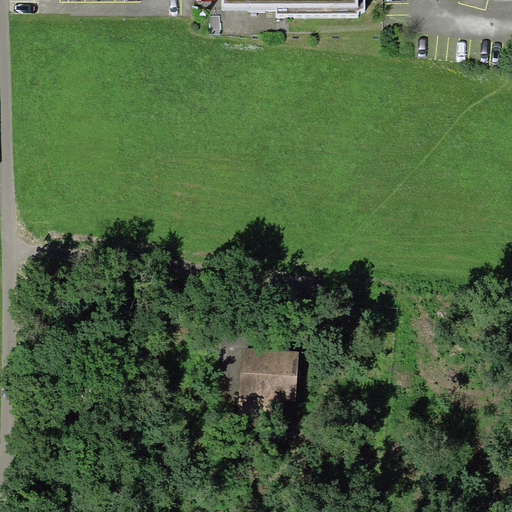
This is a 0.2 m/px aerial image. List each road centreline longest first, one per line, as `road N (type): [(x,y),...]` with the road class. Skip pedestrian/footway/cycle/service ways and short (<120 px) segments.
road 1 (track): [(2,75),(7,511)]
road 2 (track): [(4,246),(437,296)]
